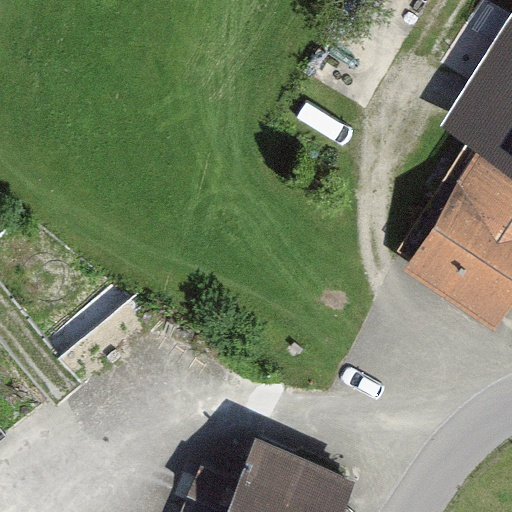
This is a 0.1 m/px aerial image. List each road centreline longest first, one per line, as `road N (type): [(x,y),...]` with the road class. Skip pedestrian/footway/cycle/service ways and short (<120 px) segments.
road 1 (track): [(471,438),(382,253),(366,180),(460,0)]
road 2 (unclassified): [(511,407),(471,438),(415,511)]
